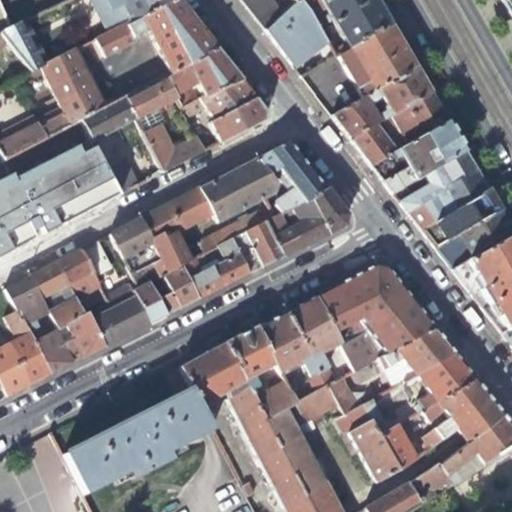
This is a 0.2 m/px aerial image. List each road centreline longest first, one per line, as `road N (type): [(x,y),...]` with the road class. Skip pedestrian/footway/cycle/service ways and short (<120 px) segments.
road 1 (residential): [(384,229),(0,433)]
road 2 (residential): [(0,273),(297,116)]
road 3 (residential): [(384,229),(511,393)]
road 4 (secondary): [(407,0),(511,177)]
road 5 (residential): [(206,0),(297,116)]
road 6 (residential): [(297,116),(384,229)]
